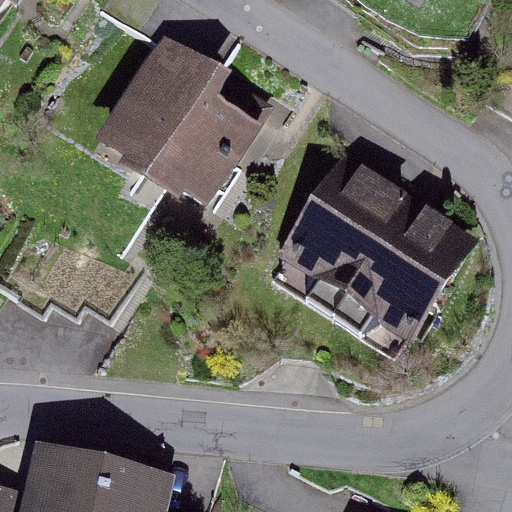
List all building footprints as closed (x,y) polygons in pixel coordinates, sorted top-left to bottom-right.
[(0,0),(0,36),(19,0),(0,0)] [(86,168),(183,230),(235,149),(191,121),(204,101),(151,67),(86,168)] [(277,277),(403,352),(463,252),(336,177),(277,277)] [(42,511),(187,511),(196,467),(55,442),(42,511)] [(0,511),(30,511),(33,472),(0,469),(0,511)]
